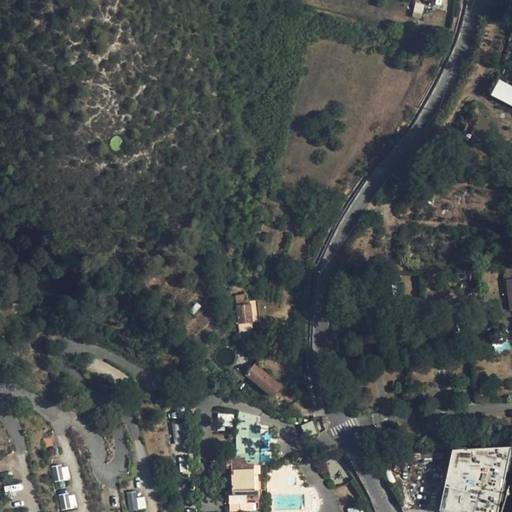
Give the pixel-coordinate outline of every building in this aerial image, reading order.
[(442,0),(441,10),(448,12),(451,0),(442,0)] [(422,9),(415,7),(413,17),(420,19),(422,9)] [(511,85),(499,79),(490,95),(511,106),(511,85)] [(246,293),(235,294),(236,304),(252,303),(252,301),(247,301),(246,293)] [(250,304),(237,306),(239,330),(247,329),(246,323),(252,323),(250,304)] [(281,387),(255,365),(246,375),(272,397),(281,387)] [(255,426),(257,416),(240,412),(238,423),(255,426)] [(218,414),(218,426),(232,426),(232,414),(218,414)] [(312,421),(300,424),(305,437),(316,433),(312,421)] [(245,459),(258,459),(260,426),(255,426),(238,423),(237,423),(236,436),(236,458),(245,457),(245,459)] [(493,448),(398,454),(399,464),(441,461),(441,457),(457,456),(458,466),(477,464),(479,491),(481,511),(483,510),(482,511),(501,511),(506,508),(506,506),(510,506),(511,499),(511,497),(505,497),(502,447),(500,448),(499,445),(493,446),(493,448)] [(245,464),(245,459),(245,457),(236,458),(226,458),(227,489),(232,489),(232,496),(229,496),(229,503),(244,502),(245,510),(259,509),(258,491),(254,491),(253,464),(245,464)] [(458,466),(458,482),(469,491),(479,491),(477,464),(458,466)] [(52,467),(54,481),(69,479),(67,465),(52,467)] [(5,493),(23,489),(21,483),(3,486),(5,493)] [(146,509),(145,496),(137,497),(137,491),(127,492),(128,510),(146,509)] [(425,491),(410,493),(412,505),(426,503),(425,491)] [(76,508),(75,493),(59,495),(60,509),(76,508)]
